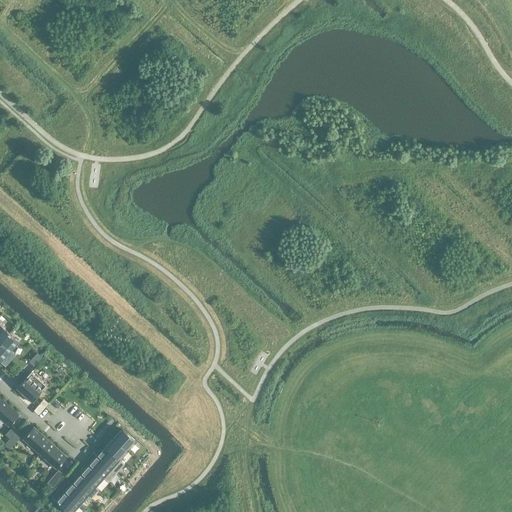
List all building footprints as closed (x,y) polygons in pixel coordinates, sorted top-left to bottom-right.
[(0,343),(10,333),(0,324),(0,343)] [(0,361),(1,362),(19,342),(10,333),(0,343),(0,361)] [(37,353),(29,362),(34,366),(42,357),(37,353)] [(47,385),(31,372),(16,388),(32,402),(47,385)] [(35,409),(40,413),(49,401),(44,397),(35,409)] [(20,414),(3,399),(0,402),(0,418),(9,426),(20,414)] [(5,443),(11,448),(23,434),(13,425),(6,433),(10,437),(5,443)] [(34,427),(23,439),(40,454),(51,442),(34,427)] [(122,428),(113,437),(128,451),(136,442),(122,428)] [(128,451),(113,437),(105,447),(120,460),(128,451)] [(67,457),(51,442),(40,454),(56,469),(67,457)] [(120,460),(105,447),(97,456),(117,473),(125,464),(120,460)] [(117,473),(97,456),(89,465),(104,478),(109,482),(117,473)] [(104,478),(89,465),(81,473),(96,487),(104,478)] [(96,487),(81,473),(73,483),(88,496),(91,499),(99,490),(96,487)] [(58,479),(54,475),(48,482),(52,486),(58,479)] [(88,496),(73,483),(65,492),(80,505),(88,496)] [(73,511),(80,505),(65,492),(57,501),(68,511),(73,511)]
